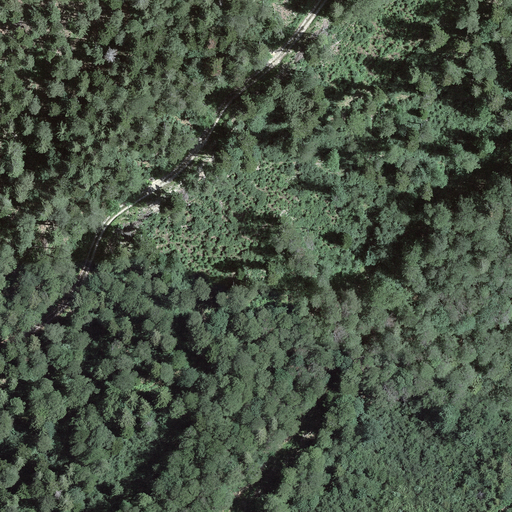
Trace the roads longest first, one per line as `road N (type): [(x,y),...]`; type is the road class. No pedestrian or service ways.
road 1 (track): [(511,159),(484,169),(337,288),(238,316),(154,389),(66,416),(0,420)]
road 2 (track): [(323,0),(276,60),(229,98),(186,165),(107,218),(65,307),(0,348)]
road 3 (track): [(125,0),(122,46),(103,90),(35,161),(32,236),(0,288)]
road 4 (track): [(223,511),(306,420)]
